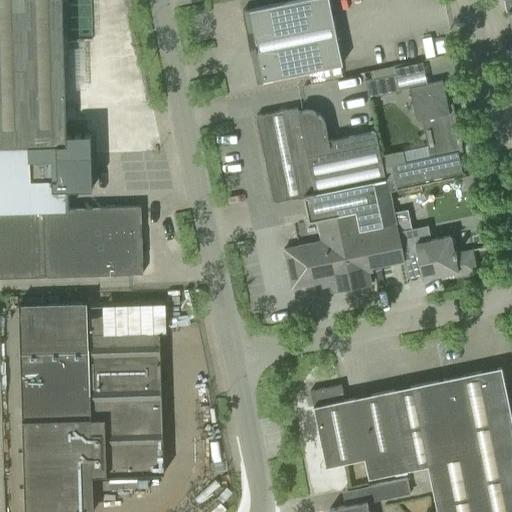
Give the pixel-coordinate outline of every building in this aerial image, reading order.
[(66,141),(64,72),(61,0),(0,0),(0,209),(68,208),(68,189),(91,188),(90,153),(66,154),(66,141)] [(301,73),(342,64),(328,0),(298,0),(287,2),(242,11),(247,36),(253,35),(263,81),(301,73)] [(511,0),(503,0),(506,12),(508,12),(511,29),(511,28),(511,0)] [(364,80),(368,97),(399,91),(396,74),(364,80)] [(402,150),(384,154),(390,178),(392,188),(396,187),(462,173),(457,152),(462,151),(460,142),(461,142),(460,136),(459,136),(454,111),(449,112),(442,80),(409,87),(416,120),(422,119),(430,156),(405,162),(402,150)] [(390,178),(384,154),(380,155),(375,131),(328,140),(325,125),(325,124),(325,123),(324,122),(324,121),(324,120),(323,120),(323,119),(323,118),(322,118),(322,117),(321,117),(321,116),(320,115),(319,115),(319,114),(318,114),(318,113),(317,113),(316,112),(315,112),(314,111),(313,111),(312,111),(311,110),(310,110),(309,110),(308,110),(307,110),(306,110),(305,110),(304,110),(303,110),(298,111),(297,107),(275,112),(256,116),(273,201),(293,197),(303,195),(308,220),(317,218),(356,210),(360,228),(396,221),(390,191),(396,190),(396,187),(392,188),(390,178)] [(0,278),(142,273),(140,206),(68,208),(0,209),(0,278)] [(404,261),(404,258),(403,258),(398,231),(397,225),(396,221),(360,228),(356,210),(317,218),(321,241),(283,249),(291,288),(329,280),(332,292),(371,284),(368,268),(404,261)] [(456,253),(456,251),(453,251),(450,236),(416,243),(413,228),(411,228),(409,218),(396,221),(397,225),(398,231),(403,258),(404,258),(417,255),(422,278),(440,275),(441,279),(476,272),(472,250),(456,253)] [(89,302),(21,304),(24,492),(25,511),(40,511),(93,510),(92,475),(163,473),(158,313),(138,314),(89,315),(89,302)] [(404,387),(420,467),(427,466),(436,511),(511,511),(511,420),(501,367),(404,387)] [(368,478),(420,467),(404,387),(344,399),(341,384),(310,391),(325,467),(364,459),(368,478)] [(368,486),(371,501),(410,493),(407,478),(368,486)] [(147,489),(146,479),(101,480),(102,490),(147,489)] [(329,509),(329,511),(368,511),(367,501),(329,509)]
